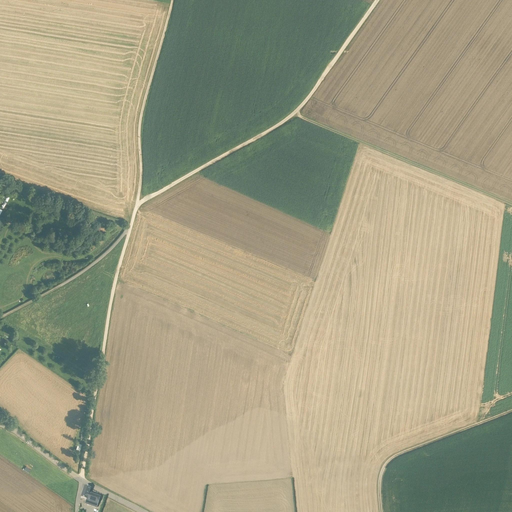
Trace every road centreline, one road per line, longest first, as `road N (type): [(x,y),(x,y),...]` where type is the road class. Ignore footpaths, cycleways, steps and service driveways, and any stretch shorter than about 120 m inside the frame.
road 1 (track): [(76,511),(111,296),(136,205)]
road 2 (track): [(511,203),(296,113)]
road 3 (track): [(136,205),(139,123),(172,0)]
road 4 (track): [(381,511),(385,461),(511,410)]
road 5 (track): [(296,113),(136,205)]
road 6 (unclassified): [(143,511),(7,426)]
road 7 (track): [(129,228),(73,278),(0,318)]
road 8 (track): [(296,113),(377,0)]
